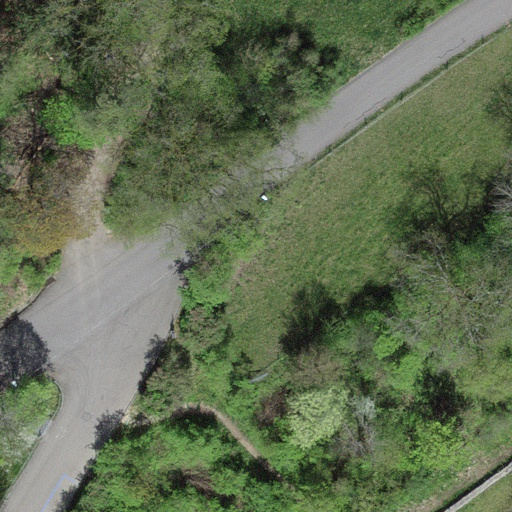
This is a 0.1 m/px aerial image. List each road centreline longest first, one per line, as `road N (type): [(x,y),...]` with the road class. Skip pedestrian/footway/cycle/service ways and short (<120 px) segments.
road 1 (residential): [(119,283),(502,0)]
road 2 (track): [(119,283),(77,219),(74,174),(150,0)]
road 3 (residential): [(28,511),(77,418),(119,283)]
road 4 (residential): [(119,283),(0,356)]
